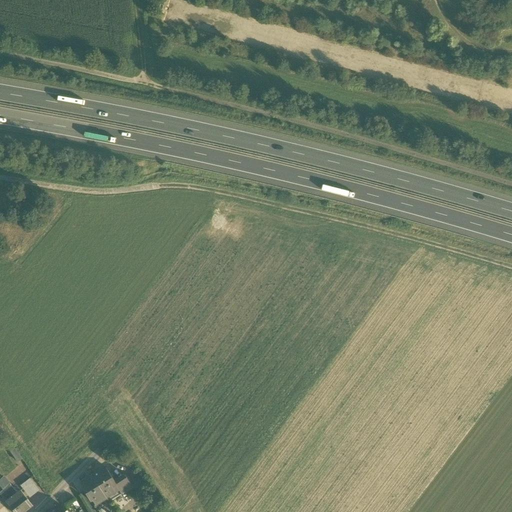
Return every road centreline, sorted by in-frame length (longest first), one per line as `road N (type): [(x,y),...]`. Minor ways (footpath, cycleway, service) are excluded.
road 1 (motorway): [(0,116),(265,169),(511,237)]
road 2 (motorway): [(511,212),(270,148),(0,93)]
road 3 (track): [(511,268),(349,222),(172,185),(104,192),(0,178)]
road 4 (track): [(147,85),(511,185)]
road 5 (track): [(0,52),(147,85)]
